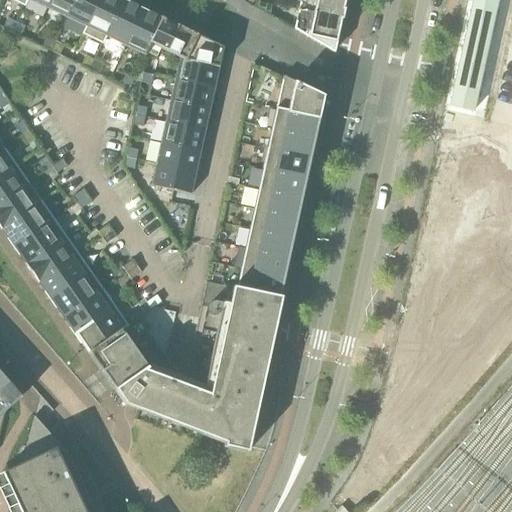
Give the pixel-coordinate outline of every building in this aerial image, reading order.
[(27,0),(29,0),(46,9),(49,0),(27,0)] [(49,0),(46,9),(65,18),(73,0),(49,0)] [(73,0),(65,18),(85,27),(97,0),(73,0)] [(97,0),(85,27),(81,35),(101,44),(104,37),(121,0),(97,0)] [(121,0),(104,37),(124,46),(141,9),(121,0)] [(338,0),(300,0),(298,11),(341,20),(345,1),(338,0)] [(257,7),(270,14),(272,5),(258,2),(257,7)] [(141,9),(124,46),(145,57),(148,51),(151,45),(149,44),(161,19),(141,9)] [(298,11),(294,30),(307,38),(307,39),(334,55),(338,37),(337,37),(341,20),(298,11)] [(2,28),(11,32),(16,23),(7,19),(2,28)] [(161,19),(149,44),(151,45),(159,49),(166,52),(178,27),(161,19)] [(16,23),(11,32),(20,37),(25,28),(16,23)] [(178,27),(166,52),(179,59),(183,61),(195,35),(193,34),(178,27)] [(195,35),(183,61),(219,68),(223,49),(207,41),(195,35)] [(41,47),(50,51),(55,42),(46,38),(41,47)] [(55,42),(50,51),(60,56),(64,47),(55,42)] [(159,49),(151,45),(148,51),(155,55),(159,49)] [(80,66),(89,70),(94,61),(84,57),(80,66)] [(179,59),(174,80),(214,89),(219,68),(183,61),(179,59)] [(94,61),(89,70),(98,74),(103,65),(94,61)] [(151,85),(153,76),(143,73),(141,83),(151,85)] [(124,75),(120,85),(129,89),(134,80),(124,75)] [(281,81),(275,111),(318,120),(320,115),(322,104),(323,98),(296,84),(296,83),(283,77),(283,78),(282,78),(281,81)] [(174,80),(170,102),(210,110),(214,89),(174,80)] [(9,104),(4,96),(0,98),(0,108),(1,110),(9,104)] [(170,102),(165,123),(205,131),(210,110),(170,102)] [(136,107),(134,116),(144,118),(146,109),(136,107)] [(275,111),(271,131),(314,140),(315,134),(317,124),(318,120),(275,111)] [(134,116),(133,125),(142,127),(144,118),(134,116)] [(28,132),(21,122),(13,128),(20,137),(28,132)] [(165,123),(160,144),(200,153),(205,131),(165,123)] [(271,131),(266,151),(310,160),(311,154),(313,144),(314,140),(271,131)] [(35,142),(28,132),(20,137),(27,147),(35,142)] [(160,144),(156,165),(196,174),(200,153),(160,144)] [(0,151),(0,178),(17,167),(4,148),(0,151)] [(128,149),(125,158),(135,160),(137,151),(128,149)] [(266,151),(262,171),(305,180),(307,174),(309,164),(310,160),(266,151)] [(40,161),(46,171),(53,167),(46,157),(40,161)] [(133,170),(135,160),(125,158),(123,168),(133,170)] [(62,160),(53,167),(46,171),(51,178),(67,167),(62,160)] [(156,165),(151,187),(191,196),(196,174),(156,165)] [(0,204),(29,184),(17,167),(0,178),(0,204)] [(262,171),(258,191),(301,200),(302,194),(304,184),(305,180),(262,171)] [(0,229),(1,231),(2,230),(42,202),(29,184),(0,204),(0,229)] [(78,204),(87,197),(83,190),(73,197),(78,204)] [(258,191),(253,211),(297,220),(298,214),(300,204),(301,200),(258,191)] [(92,204),(87,197),(78,204),(82,211),(92,204)] [(42,202),(2,230),(8,239),(7,240),(13,248),(54,220),(42,202)] [(253,211),(249,230),(292,240),(293,234),(296,224),(297,220),(253,211)] [(54,220),(13,248),(19,256),(20,256),(26,264),(26,265),(66,238),(54,220)] [(98,232),(102,239),(112,232),(107,226),(98,232)] [(249,230),(245,250),(288,260),(289,254),(291,244),(292,240),(249,230)] [(116,239),(112,232),(102,239),(107,246),(116,239)] [(26,264),(25,265),(38,284),(39,284),(39,283),(79,255),(66,238),(26,265),(26,264)] [(245,250),(240,270),(284,280),(285,274),(287,264),(288,260),(245,250)] [(79,255),(39,283),(39,284),(45,292),(44,293),(50,302),(91,273),(79,255)] [(127,274),(136,268),(132,261),(122,268),(127,274)] [(131,281),(141,274),(136,268),(127,274),(131,281)] [(236,289),(236,290),(279,300),(281,300),(281,299),(279,298),(280,294),(283,284),(284,280),(240,270),(236,289)] [(91,273),(50,302),(56,309),(57,309),(64,319),(104,291),(91,273)] [(223,448),(248,453),(256,414),(281,300),(279,300),(236,290),(236,289),(232,288),(229,305),(209,396),(146,372),(148,370),(121,331),(88,354),(125,407),(126,407),(127,406),(202,434),(201,436),(224,445),(223,448)] [(104,291),(64,319),(70,327),(69,328),(74,336),(116,308),(104,291)] [(151,310),(161,303),(156,296),(146,303),(151,310)] [(116,308),(74,336),(80,345),(81,344),(88,354),(121,331),(128,326),(116,308)] [(6,385),(0,389),(0,431),(5,412),(21,399),(8,383),(6,385)] [(21,465),(12,469),(2,474),(19,511),(95,511),(71,460),(34,417),(21,465)]
